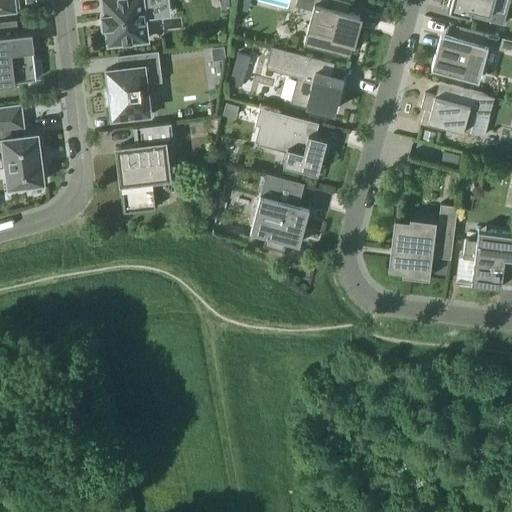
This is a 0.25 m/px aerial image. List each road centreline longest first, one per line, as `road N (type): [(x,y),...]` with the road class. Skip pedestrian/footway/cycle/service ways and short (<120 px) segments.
road 1 (residential): [(511,324),(380,309),(356,294),(345,255),(414,0)]
road 2 (track): [(360,328),(253,330),(210,313),(167,275),(127,268),(0,285)]
road 3 (residential): [(62,0),(84,192),(60,216),(0,233)]
road 4 (track): [(210,313),(101,309),(0,331)]
road 5 (track): [(511,349),(395,340),(360,328)]
